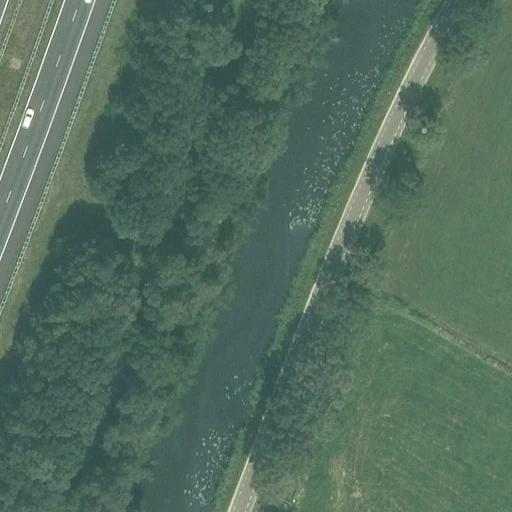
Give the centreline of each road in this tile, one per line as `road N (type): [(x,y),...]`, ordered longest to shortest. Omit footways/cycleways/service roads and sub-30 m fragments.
road 1 (tertiary): [(239,511),(366,184),(458,0)]
road 2 (motorway): [(0,227),(81,0)]
